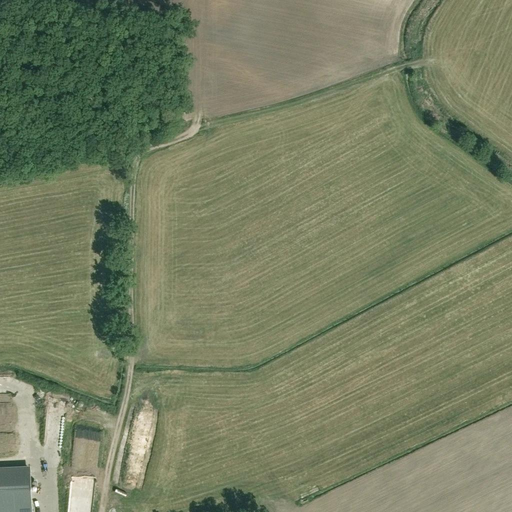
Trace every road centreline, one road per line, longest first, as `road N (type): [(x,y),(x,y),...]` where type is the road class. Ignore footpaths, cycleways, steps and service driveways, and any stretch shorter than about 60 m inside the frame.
road 1 (track): [(97,511),(124,366),(129,135),(0,96)]
road 2 (track): [(131,148),(395,65)]
